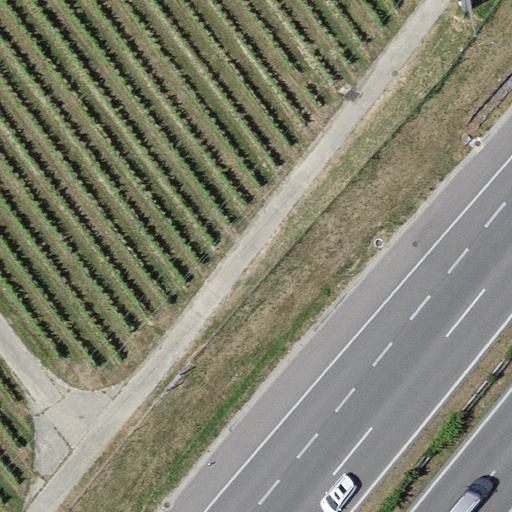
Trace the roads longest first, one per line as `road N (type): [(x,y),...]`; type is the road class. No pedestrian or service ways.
road 1 (track): [(439,0),(37,511)]
road 2 (motorway): [(511,256),(303,511)]
road 3 (track): [(0,334),(86,449)]
